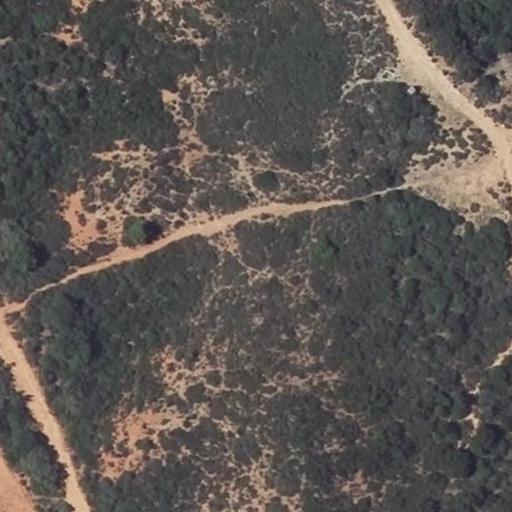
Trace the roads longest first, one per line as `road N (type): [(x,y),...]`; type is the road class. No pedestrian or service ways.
road 1 (track): [(384,0),(511,163)]
road 2 (track): [(0,329),(24,366),(80,511)]
